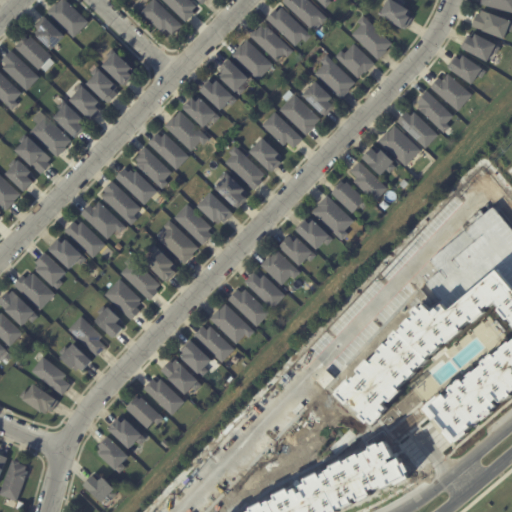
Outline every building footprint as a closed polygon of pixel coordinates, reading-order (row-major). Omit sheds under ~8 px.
[(68,0),(91,22),(76,37),(49,11),(58,2),(59,3),(62,0),(68,0)] [(159,0),(184,25),(175,34),(168,28),(164,31),(143,11),(153,0),(159,0)] [(193,0),(198,5),(194,10),(196,12),(187,21),(166,0),(193,0)] [(311,0),(330,18),(324,24),(320,21),(313,28),(285,0),(311,0)] [(396,0),(411,9),(409,14),(412,16),(412,17),(414,18),(407,28),(382,14),(389,0),(396,0)] [(511,0),(511,11),(482,4),(483,0),(511,0)] [(290,12),(314,36),(308,42),(304,39),(297,46),(268,18),(277,8),(280,10),(284,6),(290,12)] [(505,37),(473,24),(477,13),(480,14),(482,9),(490,13),(491,11),(511,20),(511,31),(509,30),(505,37)] [(394,43),(388,48),(389,49),(380,59),(354,34),(362,24),(359,21),(365,15),(394,43)] [(65,35),(52,49),(35,33),(39,30),(35,26),(45,16),(65,35)] [(268,25),(269,25),(295,50),(289,56),(286,53),(278,60),(252,35),(257,29),(258,30),(263,24),(266,27),(268,25)] [(490,60),(465,47),(465,48),(462,47),(469,34),(475,37),(478,32),(498,43),(498,44),(501,46),(497,54),(494,52),(490,60)] [(30,37),(32,35),(53,55),(51,57),(56,62),(48,71),(43,66),(40,69),(16,46),(27,35),(30,38),(30,37)] [(276,64),(261,79),(234,53),(242,44),(243,45),(249,39),(276,64)] [(377,63),(368,72),(366,71),(360,78),(337,56),(343,50),(346,53),(356,43),(377,63)] [(28,90),(4,67),(7,64),(3,60),(12,50),(41,76),(28,90)] [(133,72),(133,73),(136,75),(126,85),(104,64),(118,50),(137,68),(133,72)] [(472,82),(447,65),(454,54),(460,58),(464,53),(483,66),(482,67),(485,69),(480,77),(477,75),(472,82)] [(356,83),(351,88),(352,89),(344,98),(316,73),(325,63),(322,61),(328,54),(357,82),(356,83)] [(251,77),(244,84),(247,88),(241,94),(221,74),(224,71),(220,67),(231,57),(251,77)] [(117,88),(116,89),(119,92),(110,102),(89,82),(102,68),(120,85),(117,88)] [(0,70),(23,93),(16,100),(19,103),(13,109),(0,96),(0,70)] [(461,110),(433,86),(442,77),(445,80),(451,73),(475,94),(461,110)] [(240,98),(233,106),(229,102),(224,108),(201,88),(211,77),(216,82),(219,79),(240,98)] [(335,102),(334,103),(336,105),(327,115),(304,94),(318,80),(337,99),(335,102)] [(103,109),(94,119),(72,99),(84,85),(102,100),(98,104),(103,109)] [(456,116),(448,123),(452,127),(447,132),(420,107),(422,104),(419,102),(424,97),(423,96),(429,89),(456,116)] [(215,122),(212,119),(206,126),(185,105),(198,92),(223,116),(216,123),(215,122)] [(321,119),(316,124),(317,125),(308,135),(282,109),(296,94),(322,118),(321,119)] [(88,121),(84,124),(87,127),(78,137),(55,115),(68,102),(88,121)] [(211,138),(205,145),(202,141),(192,151),(166,125),(175,116),(176,116),(182,110),(211,138)] [(305,138),(295,148),(288,141),(286,145),(264,125),(276,111),(305,138)] [(414,114),(417,111),(441,134),(428,148),(400,121),(409,111),(413,115),(414,114)] [(73,140),(67,146),(68,147),(59,157),(32,131),(47,115),(73,140)] [(406,133),(423,149),(408,166),(381,140),(390,130),(391,131),(397,125),(406,133)] [(159,132),(164,136),(167,133),(191,156),(179,170),(150,142),(159,132)] [(53,158),(49,161),(51,164),(42,173),(17,149),(30,135),(53,158)] [(284,155),(280,159),(283,162),(274,171),(252,151),(265,137),(284,155)] [(261,169),(267,174),(263,178),(265,180),(256,190),(227,162),(234,155),(231,152),(236,145),(261,169)] [(173,171),(166,178),(170,182),(164,189),(137,163),(140,161),(137,158),(142,153),(141,152),(146,146),(173,171)] [(384,149),(397,161),(394,164),(398,167),(392,173),(389,170),(384,175),(365,157),(375,147),(381,153),(384,149)] [(31,173),(30,174),(35,180),(26,190),(7,173),(20,158),(33,170),(31,173)] [(377,201),(356,181),(359,177),(352,171),(361,161),(390,188),(377,201)] [(131,170),(132,169),(135,173),(138,170),(159,191),(146,204),(117,177),(126,168),(130,171),(131,170)] [(0,172),(22,194),(16,200),(17,200),(8,210),(0,202),(0,172)] [(250,191),(246,195),(249,198),(239,207),(218,187),(231,173),(250,191)] [(347,183),(349,181),(371,202),(364,209),(361,206),(354,213),(333,193),(337,188),(336,187),(343,180),(346,183),(347,183)] [(143,208),(135,215),(139,218),(133,225),(103,196),(107,192),(105,190),(114,181),(143,208)] [(233,214),(225,222),(223,220),(220,223),(200,205),(213,191),(235,212),(233,214)] [(343,240),(315,212),(321,205),(320,204),(329,195),(355,221),(346,230),(350,233),(343,240)] [(109,239),(83,214),(92,204),(95,207),(101,201),(127,226),(121,233),(118,230),(109,239)] [(212,228),(210,230),(214,234),(204,244),(176,217),(189,203),(213,227),(212,228)] [(312,222),(316,219),(332,234),(332,235),(335,239),(329,245),(325,242),(319,249),(298,228),(307,218),(312,222)] [(200,247),(194,253),(195,254),(186,264),(159,238),(168,228),(165,225),(171,219),(200,247)] [(81,224),(83,221),(108,245),(95,258),(66,230),(76,221),(80,225),(81,224)] [(300,237),(319,254),(312,261),(308,258),(302,264),(281,245),(291,235),(297,241),(300,237)] [(87,258),(81,264),(78,261),(72,268),(51,249),(61,239),(64,242),(68,239),(85,254),(84,255),(88,258),(87,258)] [(176,263),(173,267),(178,272),(168,282),(146,261),(160,247),(176,263)] [(59,289),(36,267),(40,264),(37,261),(47,250),(69,272),(61,279),(65,283),(59,289)] [(283,285),(263,265),(272,256),(273,257),(279,250),(302,272),(296,278),(293,275),(283,285)] [(156,278),(162,285),(158,289),(160,291),(151,300),(122,273),(129,266),(126,262),(132,256),(156,278)] [(336,264),(342,257),(345,259),(339,266),(336,264)] [(332,394),(371,427),(435,346),(467,319),(494,299),(511,320),(511,337),(421,408),(452,441),(511,390),(511,289),(494,269),(446,310),(440,302),(430,310),(421,302),(332,394)] [(256,272),(262,278),(266,274),(288,295),(275,309),(246,281),(256,272)] [(54,297),(41,310),(15,284),(24,275),(28,278),(32,274),(33,276),(35,274),(57,294),(54,297)] [(142,300),(141,301),(142,303),(138,307),(142,310),(133,319),(106,294),(121,278),(143,299),(142,300)] [(244,292),(247,289),(272,312),(258,326),(230,299),(240,289),(244,293),(244,292)] [(37,312),(36,313),(40,317),(34,323),(30,319),(24,326),(0,302),(0,300),(8,292),(10,294),(14,290),(37,312)] [(256,331),(251,337),(247,334),(238,344),(212,318),(221,309),(222,310),(228,303),(256,331)] [(121,320),(119,322),(125,327),(115,337),(97,320),(110,306),(123,318),(121,320)] [(0,314),(1,315),(3,313),(24,333),(11,347),(0,336),(0,314)] [(105,337),(101,340),(107,346),(98,356),(70,330),(83,316),(105,337)] [(210,329),(213,326),(237,350),(224,363),(214,354),(215,353),(197,334),(205,326),(209,330),(210,329)] [(212,362),(207,367),(210,371),(204,377),(182,355),(185,351),(183,349),(192,339),(214,360),(212,362)] [(0,342),(8,350),(0,358),(0,342)] [(94,361),(84,370),(81,367),(78,371),(63,356),(75,343),(94,361)] [(245,352),(253,343),(257,347),(253,351),(254,351),(250,356),(245,352)] [(67,376),(65,379),(72,385),(64,395),(33,371),(45,357),(68,375),(67,376)] [(163,370),(172,360),(174,362),(178,358),(201,380),(200,381),(203,385),(197,391),(194,388),(187,394),(163,370)] [(160,381),(162,379),(186,402),(174,415),(146,388),(155,378),(159,382),(160,381)] [(60,401),(52,412),(50,410),(46,414),(21,396),(26,389),(30,392),(35,383),(60,401)] [(142,398),(143,397),(165,418),(159,425),(156,422),(149,428),(127,407),(138,396),(141,399),(142,398)] [(125,422),(128,419),(148,439),(141,445),(138,441),(131,448),(110,427),(119,418),(124,423),(125,422)] [(101,449),(102,448),(100,446),(110,436),(131,456),(124,464),(127,467),(121,474),(98,452),(101,449)] [(244,511),(384,438),(404,475),(334,511),(244,511)] [(165,439),(171,444),(168,448),(162,443),(165,439)] [(0,454),(8,458),(0,477),(0,454)] [(16,460),(22,462),(21,464),(28,466),(27,470),(30,471),(18,501),(1,494),(14,460),(16,460)] [(102,480),(104,477),(117,489),(115,491),(119,494),(113,501),(109,497),(104,503),(85,485),(95,475),(101,481),(102,480)]
